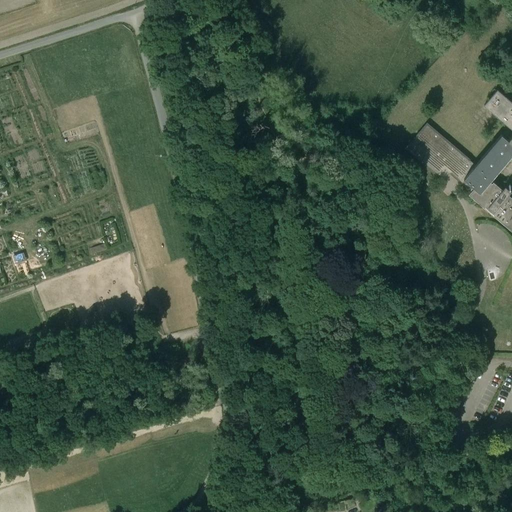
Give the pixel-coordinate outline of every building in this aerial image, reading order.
[(511,101),(497,89),(483,105),(511,130),(511,101)] [(511,133),(507,139),(501,134),(474,164),(426,124),(405,148),(440,178),(448,172),(511,225),(511,201),(506,196),(511,191),(505,186),(500,191),(489,181),(511,153),(511,133)] [(24,252),(13,255),(16,265),(27,262),(24,252)] [(5,264),(0,265),(0,281),(1,286),(11,283),(5,264)] [(439,311),(445,313),(449,298),(443,296),(439,311)] [(47,312),(50,328),(77,323),(74,307),(47,312)] [(373,498),(358,504),(361,511),(376,505),(373,498)]
